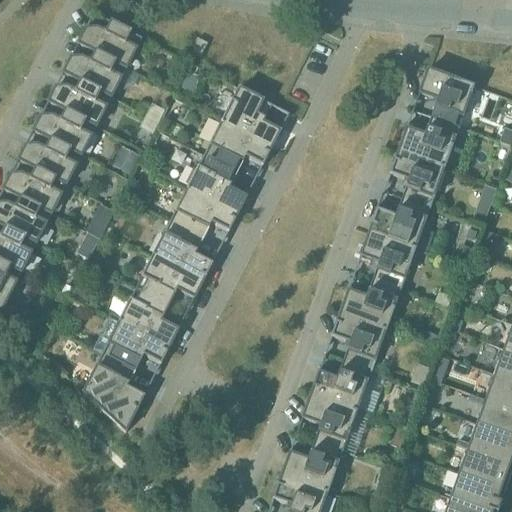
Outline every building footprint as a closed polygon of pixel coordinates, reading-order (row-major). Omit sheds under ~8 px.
[(80,40),(77,47),(78,47),(78,46),(94,54),(126,70),(141,40),(110,24),(109,26),(104,35),(96,31),(86,31),(87,29),(86,29),(84,32),(79,32),(80,40)] [(197,39),(191,51),(201,56),(207,45),(197,39)] [(65,70),(62,76),(63,76),(79,84),(110,100),(126,70),(94,54),(94,55),(90,64),(81,60),(71,60),(72,59),(71,58),(69,61),(64,61),(65,70)] [(427,71),(416,102),(417,102),(419,96),(431,100),(432,100),(436,102),(431,115),(430,119),(431,120),(459,130),(474,88),(431,73),(427,71)] [(184,74),(180,93),(194,96),(198,77),(184,74)] [(50,99),(46,105),(48,106),(48,105),(64,113),(95,129),(110,100),(79,84),(78,84),(79,84),(74,93),(66,89),(56,90),(57,88),(56,87),(54,90),(49,91),(50,99)] [(238,90),(220,124),(271,151),(280,133),(266,126),(262,124),(271,107),(238,90)] [(151,105),(139,129),(143,131),(152,136),(158,125),(158,124),(163,114),(164,112),(151,105)] [(35,128),(32,134),(33,135),(33,134),(49,142),(81,158),(95,129),(64,113),(63,113),(64,113),(59,122),(51,118),(41,119),(42,117),(41,116),(39,119),(34,120),(35,128)] [(408,124),(397,153),(431,165),(444,170),(459,130),(431,120),(430,119),(424,137),(420,135),(407,130),(409,124),(408,124)] [(220,124),(203,158),(236,175),(244,159),(248,161),(260,168),(262,168),(271,151),(220,124)] [(511,132),(504,130),(499,144),(509,148),(511,139),(511,132)] [(20,157),(17,163),(18,164),(18,163),(33,171),(65,188),(67,184),(81,158),(49,142),(48,142),(49,143),(44,151),(36,147),(26,148),(27,146),(26,146),(24,149),(19,149),(20,157)] [(397,153),(386,183),(388,183),(390,177),(403,181),(407,183),(401,200),(430,211),(444,170),(431,165),(397,153)] [(203,158),(186,191),(237,217),(246,199),(232,192),(232,193),(228,191),(236,175),(203,158)] [(5,187),(2,192),(3,193),(3,192),(18,201),(50,217),(65,188),(33,171),(33,172),(34,172),(29,181),(21,176),(11,177),(12,175),(11,175),(9,178),(4,178),(5,187)] [(186,191),(169,224),(202,241),(211,225),(214,227),(227,234),(228,234),(237,217),(186,191)] [(379,205),(368,234),(415,251),(430,211),(401,200),(395,218),(390,216),(391,216),(378,212),(380,205),(379,205)] [(0,227),(4,229),(35,246),(50,217),(18,201),(19,201),(14,210),(6,206),(0,205),(0,227)] [(99,207),(94,216),(108,224),(113,214),(99,207)] [(169,224),(152,257),(203,283),(212,265),(211,265),(198,259),(194,257),(202,241),(169,224)] [(0,264),(21,275),(35,246),(4,229),(3,230),(4,230),(0,237),(0,264)] [(368,234),(357,264),(358,265),(361,258),(374,263),(374,262),(378,264),(372,282),(400,292),(415,251),(368,234)] [(87,236),(79,250),(82,258),(88,261),(98,242),(87,236)] [(459,246),(453,263),(469,270),(474,257),(476,252),(459,246)] [(152,257),(135,290),(169,307),(177,291),(181,293),(180,294),(194,300),(203,283),(152,257)] [(0,314),(21,275),(0,264),(0,314)] [(349,286),(339,316),(386,333),(400,292),(372,282),(365,299),(361,298),(348,293),(351,286),(349,286)] [(135,290),(118,323),(169,349),(178,332),(177,331),(164,325),(160,323),(169,307),(135,290)] [(438,294),(434,304),(447,308),(450,302),(451,299),(438,294)] [(339,316),(328,345),(329,346),(332,339),(345,344),(349,345),(342,363),(371,373),(386,333),(339,316)] [(110,319),(93,352),(101,356),(135,373),(143,357),(147,360),(146,360),(159,366),(160,367),(169,349),(118,323),(110,319)] [(510,329),(502,352),(511,355),(511,327),(510,329)] [(511,355),(502,352),(493,377),(511,383),(511,355)] [(101,356),(82,394),(88,400),(125,435),(125,434),(144,398),(143,397),(130,391),(126,389),(135,373),(101,356)] [(440,359),(432,381),(440,384),(448,362),(440,359)] [(320,367),(310,397),(356,414),(371,373),(342,363),(336,380),(332,379),(319,374),(321,367),(320,367)] [(416,366),(410,383),(423,388),(430,370),(416,366)] [(511,383),(493,377),(484,402),(511,411),(511,383)] [(310,397),(299,426),(300,427),(302,420),(315,425),(320,426),(313,444),(342,454),(356,414),(310,397)] [(511,411),(484,402),(475,426),(511,439),(511,411)] [(511,439),(475,426),(466,451),(511,467),(511,439)] [(291,448),(280,478),(327,495),(342,454),(313,444),(307,461),(303,460),(290,455),(292,448),(291,448)] [(511,467),(466,451),(457,476),(504,493),(509,481),(511,472),(511,467)] [(457,476),(448,502),(476,511),(497,511),(500,505),(504,493),(457,476)] [(280,478),(270,507),(271,508),(273,501),(286,506),(290,507),(288,511),(321,511),(327,495),(280,478)] [(391,492),(386,506),(401,511),(406,497),(391,492)] [(476,511),(448,502),(444,511),(476,511)]
